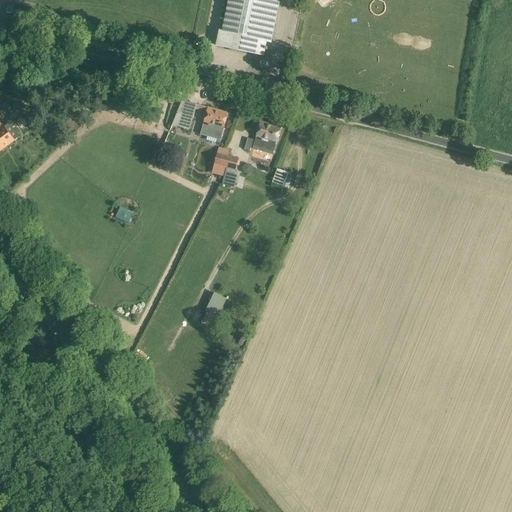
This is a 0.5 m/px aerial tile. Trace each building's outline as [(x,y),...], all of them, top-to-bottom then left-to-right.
[(228,0),(222,31),(220,31),(217,46),(263,56),(264,50),(268,50),(269,48),(265,47),(266,42),(271,43),(279,0),(228,0)] [(182,101),(172,126),(190,131),(197,105),(182,101)] [(229,113),(208,107),(201,135),(221,140),(229,113)] [(260,122),(252,149),(273,155),(281,127),(260,122)] [(3,127),(1,129),(0,127),(0,151),(14,141),(3,127)] [(247,138),(243,151),(249,152),(253,140),(247,138)] [(230,151),(219,148),(212,174),(224,177),(222,185),(235,188),(238,176),(234,175),(239,158),(229,155),(230,151)] [(289,173),(277,169),(272,182),(288,188),(292,178),(288,177),(289,173)] [(116,217),(130,223),(134,211),(121,206),(116,217)] [(220,317),(229,298),(216,292),(208,311),(220,317)]
